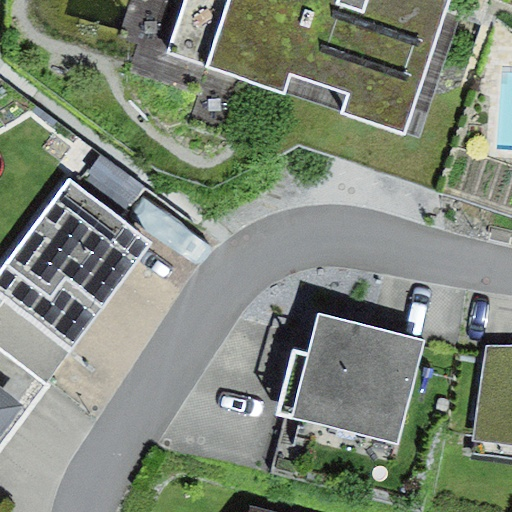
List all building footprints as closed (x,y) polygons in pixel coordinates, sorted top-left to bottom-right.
[(455,0),(186,0),(170,52),(285,90),(291,73),(350,93),(342,116),(409,138),(455,0)] [(67,182),(0,270),(0,297),(21,314),(56,341),(88,297),(104,308),(153,243),(67,182)] [(56,341),(21,314),(8,331),(43,358),(56,341)] [(426,341),(319,314),(309,354),(295,350),(279,414),(401,444),(426,341)] [(511,347),(487,347),(474,442),(511,444),(511,347)] [(0,442),(25,409),(0,389),(0,442)]
